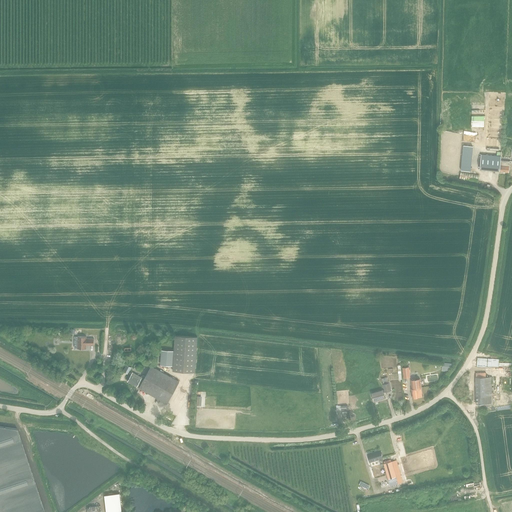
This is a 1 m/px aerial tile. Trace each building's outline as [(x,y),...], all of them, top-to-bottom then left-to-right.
[(488,121),(503,122),(503,110),(488,109),(488,121)] [(475,129),(475,125),(484,125),(484,114),(471,114),(471,129),(475,129)] [(463,143),(461,168),(472,169),(473,144),(463,143)] [(509,163),(500,162),(501,156),(481,154),(479,169),(508,172),(509,166),(509,163)] [(459,179),(477,182),(479,175),(461,171),(459,179)] [(175,335),(173,371),(195,372),(197,337),(175,335)] [(86,336),(78,336),(77,348),(86,348),(86,345),(94,345),(94,338),(86,338),(86,336)] [(161,350),(160,365),(172,366),(173,350),(161,350)] [(477,358),(477,366),(498,368),(498,359),(477,358)] [(132,372),(131,375),(127,381),(136,386),(137,386),(139,387),(139,388),(167,403),(179,381),(151,366),(145,376),(142,375),(141,377),(132,372)] [(486,372),(476,372),(476,404),(488,404),(487,397),(492,397),(491,377),(487,377),(486,372)] [(391,390),(389,383),(389,382),(388,382),(388,379),(387,379),(387,377),(380,379),(380,382),(381,381),(382,384),(383,383),(383,384),(384,389),(382,390),(371,393),(373,400),(380,398),(380,399),(385,398),(383,392),(385,391),(385,392),(391,390)] [(412,398),(418,397),(422,396),(420,382),(420,380),(414,381),(413,378),(411,378),(412,389),(411,389),(412,398)] [(17,429),(0,426),(0,511),(37,511),(44,510),(30,467),(17,429)] [(369,462),(383,458),(380,450),(367,454),(369,462)] [(391,461),(384,463),(388,479),(390,486),(398,484),(396,476),(391,461)] [(120,511),(119,494),(104,495),(105,511),(120,511)]
